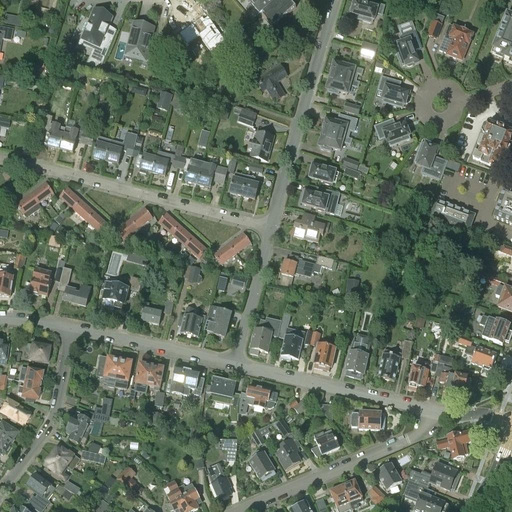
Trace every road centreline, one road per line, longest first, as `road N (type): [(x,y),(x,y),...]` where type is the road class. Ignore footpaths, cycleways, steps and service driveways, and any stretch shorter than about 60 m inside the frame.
road 1 (residential): [(271,229),(0,160)]
road 2 (residential): [(271,229),(335,0)]
road 3 (residential): [(238,511),(404,441),(433,410)]
road 4 (residential): [(433,410),(233,364)]
road 5 (residential): [(0,498),(52,419),(70,328)]
road 6 (residential): [(233,364),(70,328)]
road 7 (residential): [(233,364),(271,229)]
